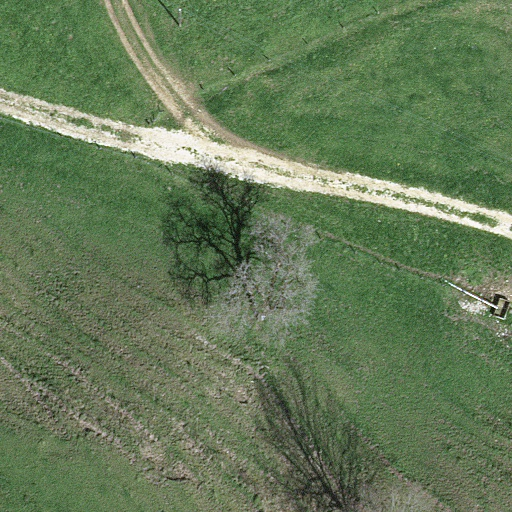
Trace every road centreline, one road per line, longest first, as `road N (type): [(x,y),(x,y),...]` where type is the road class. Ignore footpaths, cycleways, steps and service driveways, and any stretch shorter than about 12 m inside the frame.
road 1 (track): [(108,0),(115,35),(210,141),(345,189)]
road 2 (track): [(0,103),(135,147),(210,141)]
road 3 (track): [(511,235),(345,189)]
